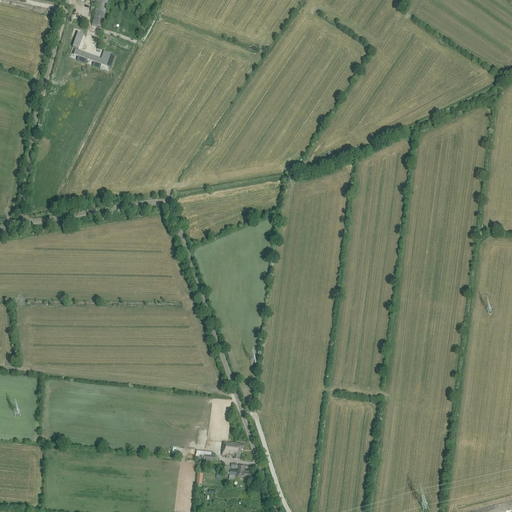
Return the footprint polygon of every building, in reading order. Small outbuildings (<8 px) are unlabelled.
[(102,28),(107,0),(86,0),(91,1),(91,3),(96,4),(91,25),(102,28)] [(77,33),(71,47),(77,49),(83,35),(77,33)] [(74,49),(72,54),(77,56),(76,60),(83,63),(84,60),(92,63),(91,66),(97,69),(98,65),(103,67),(104,66),(107,68),(112,57),(108,56),(108,54),(106,54),(103,60),(100,59),(99,62),(99,63),(93,60),(94,57),(74,49)] [(238,444),(224,442),(223,447),(222,447),(221,455),(234,457),(233,459),(238,460),(238,456),(240,457),(241,450),(243,450),(243,445),(238,445),(238,444)] [(195,460),(203,460),(203,463),(214,464),(215,461),(217,462),(218,458),(215,457),(211,456),(211,453),(201,452),(200,454),(195,454),(195,460)] [(244,466),(238,465),(237,477),(246,478),(246,477),(250,478),(251,473),(248,473),(248,472),(243,471),(243,470),(244,470),(244,466)]
